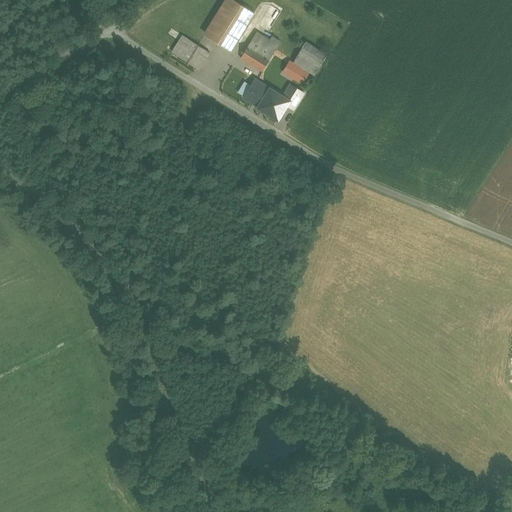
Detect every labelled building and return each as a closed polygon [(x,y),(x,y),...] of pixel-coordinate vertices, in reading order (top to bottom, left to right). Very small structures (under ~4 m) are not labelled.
[(239,33),(221,22),(210,39),(228,50),(239,33)] [(209,52),(183,35),(172,52),(199,69),(209,52)] [(254,36),(241,58),(262,71),(276,50),(254,36)] [(300,73),(292,68),(287,74),(296,79),(300,73)] [(256,80),(255,79),(255,80),(244,96),(244,97),(245,98),(259,106),(270,88),(256,80)] [(290,100),(271,89),(271,88),(270,88),(259,106),(259,107),(278,119),(283,112),(290,100)]
